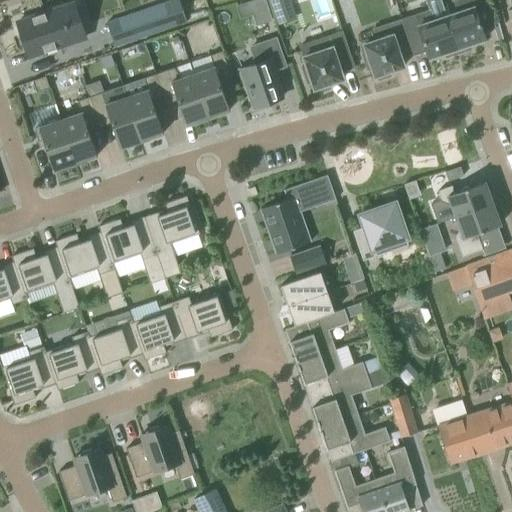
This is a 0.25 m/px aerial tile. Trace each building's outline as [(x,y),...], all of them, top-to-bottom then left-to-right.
[(179,0),(161,0),(107,19),(115,43),(186,19),(179,0)] [(273,21),(265,0),(251,0),(259,25),(273,21)] [(269,0),(273,12),(292,6),(290,0),(269,0)] [(484,38),(484,35),(482,31),(496,27),(486,0),(459,0),(454,2),(458,12),(446,16),(458,53),(471,49),(469,44),(485,39),(484,38)] [(71,43),(60,8),(18,22),(29,56),(71,43)] [(458,53),(446,16),(435,20),(431,10),(402,19),(414,54),(426,50),(429,58),(444,52),(446,57),(458,53)] [(404,66),(402,62),(401,58),(414,54),(402,19),(373,29),(377,40),(364,44),(367,52),(362,53),(367,70),(372,68),(375,76),(377,75),(378,80),(391,76),(389,71),(404,66)] [(329,83),(334,82),(341,79),(343,79),(341,71),(354,66),(342,32),(300,46),(306,64),(302,66),(307,82),(312,80),(314,88),(316,88),(318,92),(331,88),(329,83)] [(276,38),(251,47),(256,64),(240,69),(253,108),(274,101),(273,98),(282,94),(274,70),(285,66),(276,38)] [(214,67),(193,74),(208,118),(226,112),(229,110),(219,79),(229,76),(231,81),(232,81),(222,51),(210,55),(214,67)] [(208,118),(193,74),(172,82),(167,70),(156,74),(166,104),(167,104),(165,98),(176,94),(186,125),(189,124),(208,118)] [(165,105),(166,104),(156,74),(144,78),(148,90),(127,97),(142,141),(160,134),(163,133),(153,102),(163,98),(165,105)] [(37,92),(49,88),(45,76),(32,81),(37,92)] [(142,141),(127,97),(106,104),(102,92),(90,97),(100,127),(101,127),(99,120),(109,117),(120,148),(123,147),(142,141)] [(99,128),(100,127),(90,97),(78,101),(82,113),(61,120),(76,163),(94,157),(97,156),(86,125),(97,121),(99,128)] [(76,163),(61,120),(34,129),(39,141),(43,139),(54,170),(57,169),(57,170),(76,163)] [(459,178),(456,168),(440,174),(444,183),(459,178)] [(317,205),(308,181),(283,190),(287,199),(260,208),(276,254),(310,242),(300,211),(317,205)] [(452,205),(456,216),(492,203),(484,182),(454,192),(452,185),(438,190),(441,200),(452,205)] [(158,211),(144,216),(157,254),(172,248),(170,243),(199,233),(186,195),(165,203),(168,212),(160,215),(158,211)] [(352,231),(363,260),(377,255),(375,247),(406,236),(394,203),(361,215),(365,226),(352,231)] [(499,224),(492,203),(456,216),(460,227),(455,238),(462,256),(482,249),(476,233),(499,224)] [(157,254),(144,216),(130,221),(132,225),(123,228),(120,218),(99,226),(101,231),(112,263),(140,253),(142,259),(157,254)] [(112,263),(101,231),(87,236),(88,240),(80,243),(77,233),(55,240),(57,246),(69,278),(96,268),(107,297),(122,292),(112,263)] [(69,278),(57,246),(44,251),(45,255),(37,258),(33,248),(12,255),(14,261),(25,293),(53,283),(63,312),(79,307),(69,278)] [(296,274),(326,263),(320,246),(290,256),(296,274)] [(511,291),(511,249),(466,265),(473,284),(479,303),(511,291)] [(440,253),(430,256),(435,272),(445,268),(440,253)] [(360,268),(355,255),(343,260),(348,272),(360,268)] [(25,293),(14,261),(0,266),(1,270),(0,270),(0,301),(10,298),(12,304),(27,298),(25,293)] [(473,284),(466,265),(447,272),(453,291),(473,284)] [(281,285),(288,305),(327,291),(320,271),(281,285)] [(365,283),(355,286),(358,295),(368,292),(365,283)] [(334,311),(327,291),(288,305),(295,325),(307,321),(334,311)] [(189,296),(174,301),(186,339),(200,334),(199,330),(208,328),(211,337),(232,330),(220,292),(190,302),(189,296)] [(186,339),(174,301),(158,307),(160,312),(132,322),(143,354),(145,359),(166,352),(163,343),(171,340),(172,344),(186,339)] [(363,312),(360,303),(344,308),(347,318),(363,312)] [(349,322),(344,308),(334,311),(307,321),(311,334),(290,341),(297,362),(336,349),(329,329),(349,322)] [(143,354),(132,322),(130,316),(115,321),(117,327),(89,337),(99,369),(101,374),(123,367),(119,358),(128,355),(129,359),(143,354)] [(41,344),(37,330),(23,335),(28,349),(41,344)] [(99,369),(89,337),(87,331),(72,336),(74,342),(45,351),(56,384),(58,389),(79,382),(76,373),(84,370),(86,373),(99,369)] [(56,384),(45,351),(43,346),(28,351),(30,357),(1,366),(14,404),(36,397),(33,387),(41,385),(42,388),(56,384)] [(342,368),(336,349),(297,362),(304,384),(326,376),(330,388),(367,374),(363,361),(342,368)] [(377,355),(363,359),(371,385),(385,380),(377,355)] [(372,388),(367,374),(330,388),(334,399),(312,406),(320,428),(358,414),(352,395),(372,388)] [(400,438),(415,433),(416,433),(405,395),(389,400),(400,438)] [(450,463),(480,453),(468,415),(462,399),(433,408),(450,463)] [(511,401),(468,415),(480,453),(511,443),(511,401)] [(365,434),(358,414),(320,428),(327,449),(348,442),(353,454),(390,441),(385,427),(365,434)] [(147,429),(148,432),(141,434),(143,442),(126,448),(136,477),(154,471),(175,464),(180,479),(194,474),(179,430),(171,432),(168,425),(161,427),(160,425),(147,429)] [(395,472),(375,479),(386,511),(403,511),(410,510),(402,489),(416,484),(404,446),(387,452),(395,472)] [(80,452),(80,455),(73,457),(76,465),(59,471),(68,500),(86,494),(107,487),(112,502),(127,497),(112,453),(104,455),(101,448),(94,450),(93,448),(80,452)] [(386,511),(375,479),(356,486),(349,465),(335,470),(348,508),(360,503),(362,511),(386,511)] [(194,500),(200,511),(226,511),(215,490),(194,500)] [(132,499),(137,511),(149,511),(150,511),(143,495),(132,499)]
